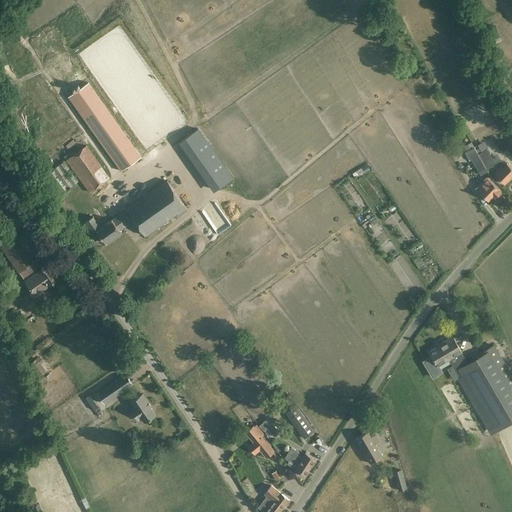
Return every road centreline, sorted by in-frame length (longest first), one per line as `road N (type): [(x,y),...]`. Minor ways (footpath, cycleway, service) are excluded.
road 1 (tertiary): [(246,511),(0,147)]
road 2 (unclassified): [(511,208),(433,292),(286,511)]
